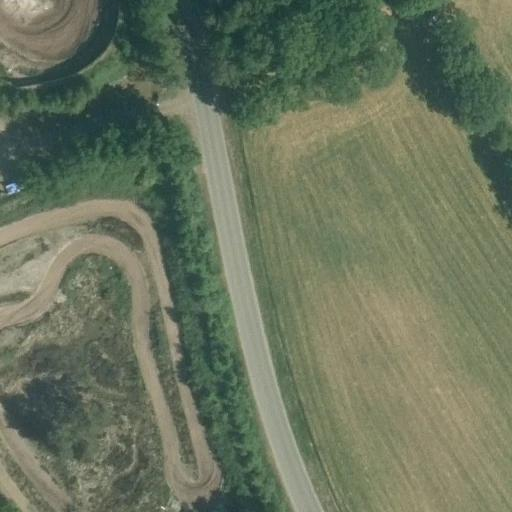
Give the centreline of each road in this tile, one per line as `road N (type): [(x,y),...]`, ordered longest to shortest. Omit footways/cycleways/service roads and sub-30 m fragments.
road 1 (tertiary): [(309,511),(253,341),(187,0)]
road 2 (track): [(205,95),(346,51),(434,0)]
road 3 (track): [(205,95),(0,159)]
